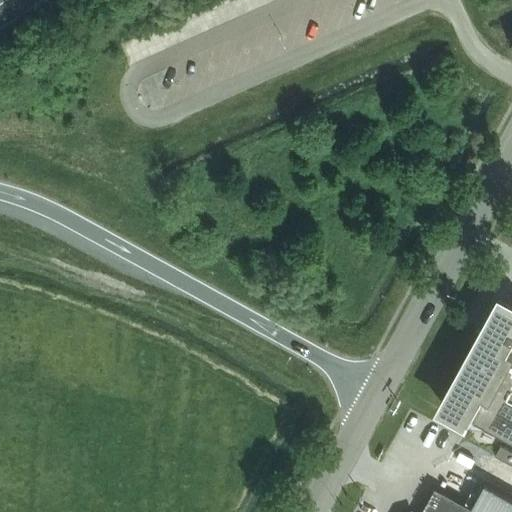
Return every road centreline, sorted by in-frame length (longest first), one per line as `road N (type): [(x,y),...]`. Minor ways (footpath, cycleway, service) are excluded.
road 1 (motorway): [(0,194),(66,220),(377,388)]
road 2 (primary): [(377,388),(511,150)]
road 3 (unclassified): [(308,511),(377,388)]
